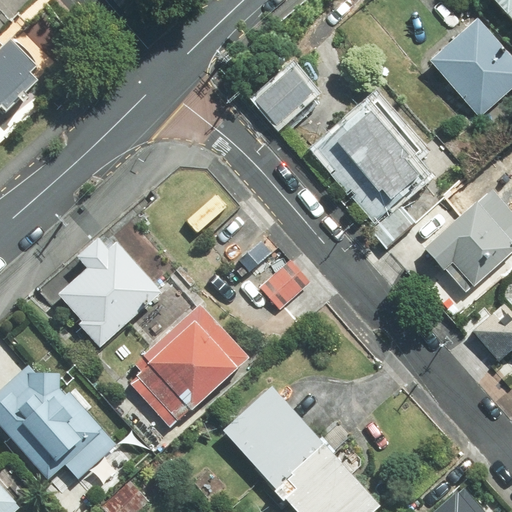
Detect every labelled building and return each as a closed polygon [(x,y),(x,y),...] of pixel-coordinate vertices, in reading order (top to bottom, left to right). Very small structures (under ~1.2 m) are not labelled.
[(511,0),(490,0),(511,23),(511,0)] [(511,91),(511,60),(476,19),(430,63),(478,121),(511,91)] [(0,108),(3,105),(7,109),(37,80),(29,72),(36,66),(10,40),(0,49),(0,108)] [(318,103),(289,66),(250,97),(279,134),(318,103)] [(422,151),(378,101),(346,122),(315,151),(333,171),(332,178),(370,228),(426,178),(411,161),(422,151)] [(511,176),(494,190),(482,179),(445,209),(456,217),(423,248),(439,271),(424,287),(455,321),(511,272),(511,176)] [(159,292),(113,242),(107,248),(97,238),(76,257),(85,266),(54,295),(100,345),(159,292)] [(306,291),(283,267),(258,290),(280,315),(306,291)] [(249,359),(199,304),(143,354),(129,384),(170,430),(249,359)] [(511,314),(501,324),(491,311),(468,330),(498,366),(511,354),(511,314)] [(35,372),(29,365),(0,391),(0,428),(49,481),(65,465),(79,480),(118,444),(68,391),(65,394),(61,388),(60,370),(35,372)] [(373,511),(381,505),(272,385),(221,431),(294,511),(373,511)] [(491,511),(463,480),(427,511),(491,511)] [(142,511),(152,503),(132,482),(101,511),(102,511),(142,511)] [(0,511),(19,511),(22,509),(0,484),(0,511)]
